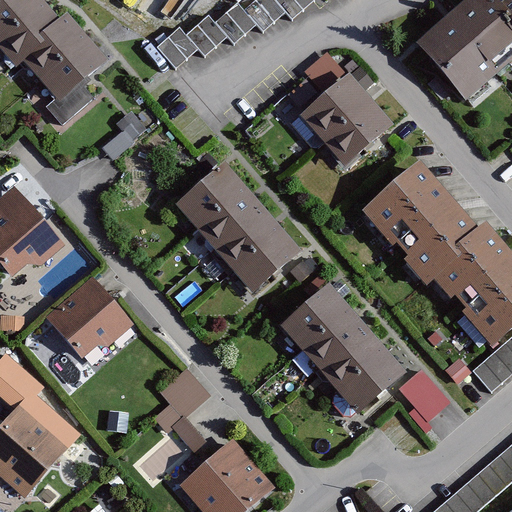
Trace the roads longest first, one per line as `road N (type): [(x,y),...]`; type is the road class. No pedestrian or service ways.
road 1 (residential): [(317,494),(19,148)]
road 2 (residential): [(511,212),(345,20)]
road 3 (residential): [(317,494),(361,466),(431,465),(511,398)]
road 4 (residential): [(188,95),(345,20)]
